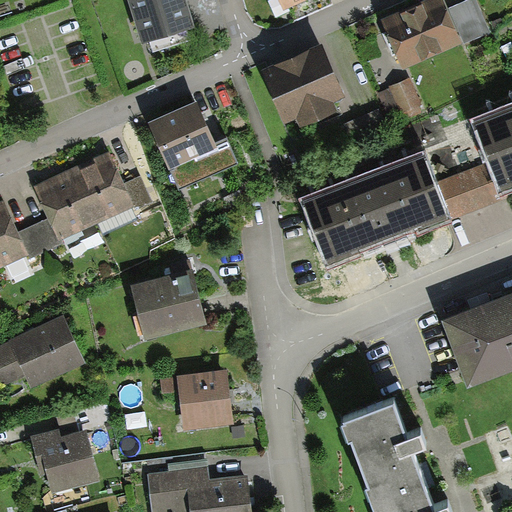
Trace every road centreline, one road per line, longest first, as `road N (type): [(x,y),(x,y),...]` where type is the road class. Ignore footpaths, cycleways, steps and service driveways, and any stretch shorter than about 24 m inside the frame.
road 1 (residential): [(0,161),(245,53)]
road 2 (residential): [(290,352),(511,248)]
road 3 (residential): [(305,511),(290,352)]
road 4 (residential): [(290,352),(266,212)]
road 5 (residential): [(245,53),(368,0)]
